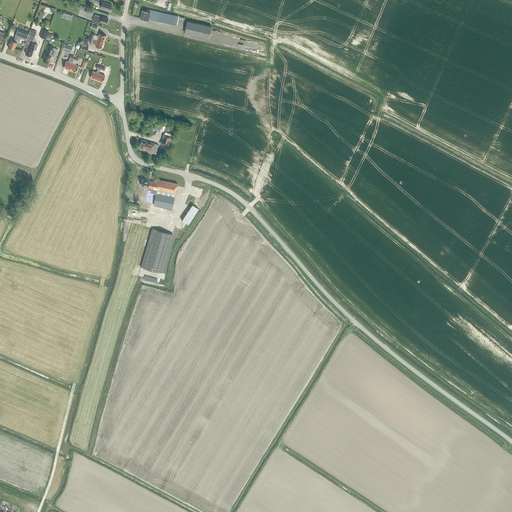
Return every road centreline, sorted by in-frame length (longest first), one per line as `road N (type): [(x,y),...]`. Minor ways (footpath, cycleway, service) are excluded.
road 1 (unclassified): [(511,442),(378,343),(240,199),(134,158),(121,98)]
road 2 (track): [(38,511),(74,383)]
road 3 (unclassified): [(121,98),(0,55)]
